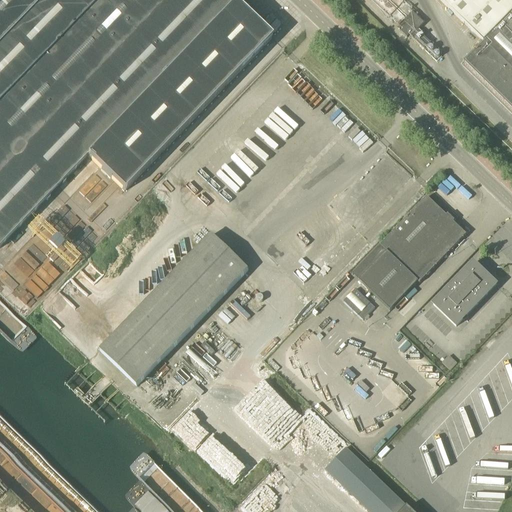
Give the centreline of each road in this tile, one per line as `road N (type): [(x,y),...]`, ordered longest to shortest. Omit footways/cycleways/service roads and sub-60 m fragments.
road 1 (unknown): [(352,321),(320,306),(280,353),(353,438),(373,443),(420,394),(376,344)]
road 2 (unclassified): [(298,0),(511,204)]
road 3 (unknown): [(326,349),(319,363),(363,410),(376,409),(391,392),(343,359)]
road 4 (unknown): [(468,245),(376,344)]
